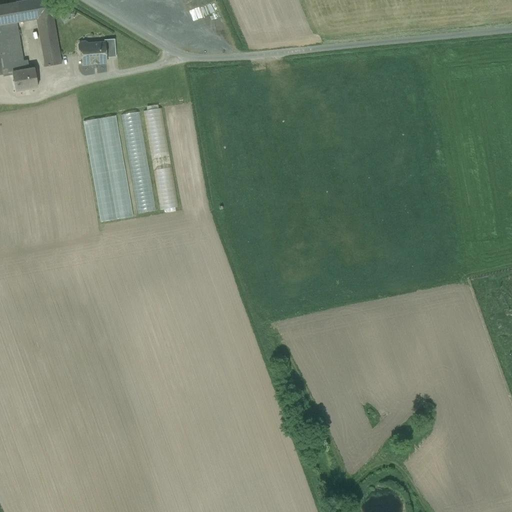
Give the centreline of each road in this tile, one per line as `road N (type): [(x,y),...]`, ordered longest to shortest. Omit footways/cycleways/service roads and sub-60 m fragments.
road 1 (unclassified): [(86,0),(166,47),(216,58),(511,29)]
road 2 (track): [(179,50),(156,66),(61,85)]
